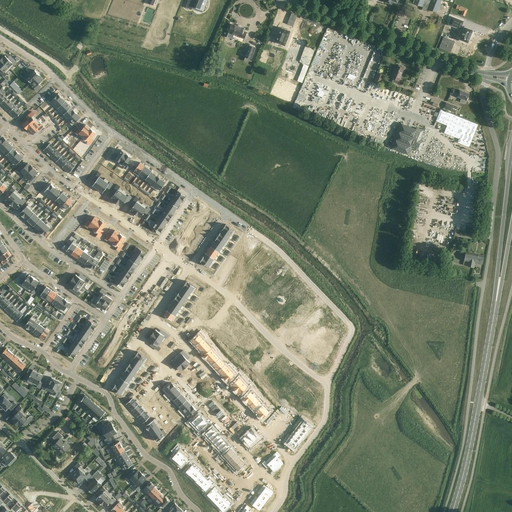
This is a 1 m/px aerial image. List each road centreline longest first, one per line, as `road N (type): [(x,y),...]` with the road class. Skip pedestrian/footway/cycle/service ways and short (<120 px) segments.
road 1 (residential): [(226,213),(282,251),(350,324),(327,385)]
road 2 (tertiary): [(472,71),(287,0)]
road 3 (residential): [(189,266),(327,385)]
road 4 (residential): [(198,511),(169,470),(142,452),(102,391)]
road 5 (unclassified): [(490,229),(498,154),(483,101),(486,77)]
road 6 (primary): [(511,149),(495,301)]
road 7 (residential): [(1,39),(41,65),(112,133)]
